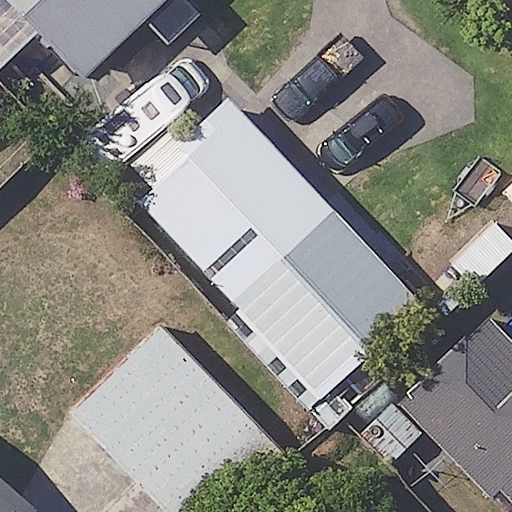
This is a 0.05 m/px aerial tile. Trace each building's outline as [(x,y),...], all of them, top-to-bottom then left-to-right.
[(163,0),(26,0),(91,68),(163,0)] [(341,212),(238,105),(144,195),(247,302),(341,212)] [(511,290),(376,436),(398,457),(431,422),(511,498),(511,290)] [(216,511),(284,449),(167,324),(79,407),(177,511),(216,511)] [(0,511),(34,511),(41,505),(0,469),(0,511)]
